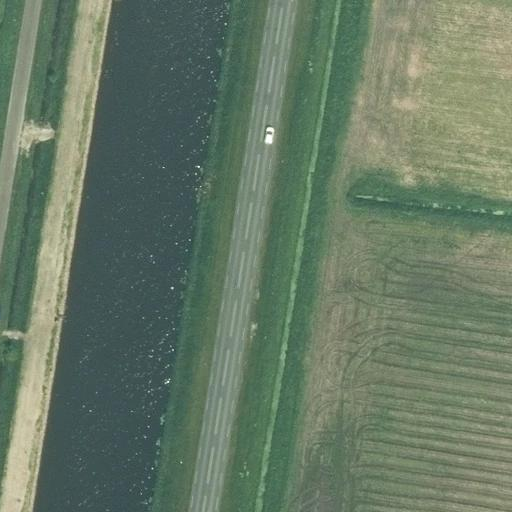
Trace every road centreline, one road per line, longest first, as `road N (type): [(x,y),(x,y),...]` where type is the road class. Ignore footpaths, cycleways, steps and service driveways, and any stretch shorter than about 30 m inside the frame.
road 1 (secondary): [(202,511),(282,0)]
road 2 (unclassified): [(0,202),(32,0)]
